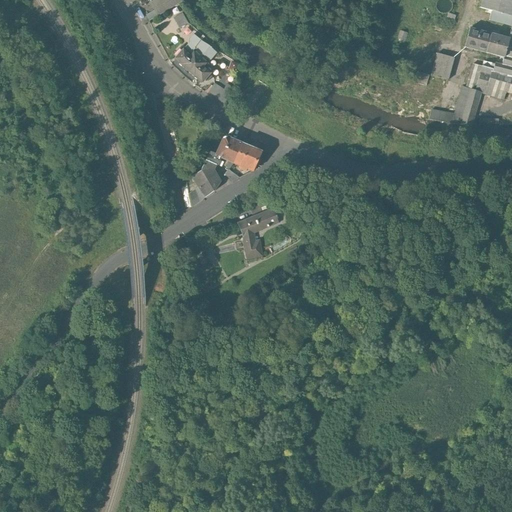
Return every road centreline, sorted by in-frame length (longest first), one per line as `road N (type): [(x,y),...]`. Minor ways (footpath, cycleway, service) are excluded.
road 1 (unclassified): [(280,143),(263,174),(96,283),(0,414)]
road 2 (unclassified): [(511,170),(384,172),(280,143)]
road 3 (unclassified): [(280,143),(163,71),(123,0)]
road 4 (track): [(376,0),(349,56),(337,60),(293,43),(282,59)]
